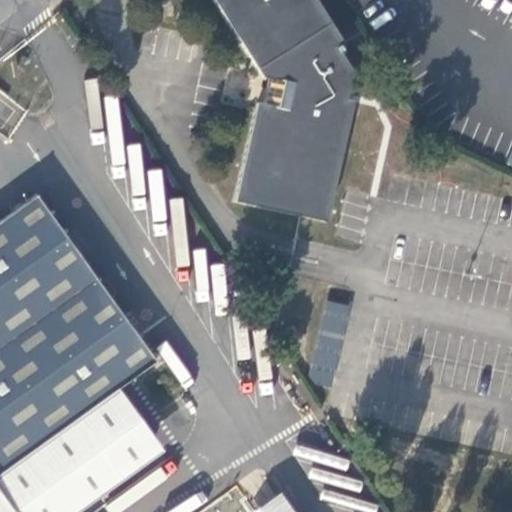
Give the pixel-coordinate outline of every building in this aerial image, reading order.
[(231,204),(322,225),(353,107),(345,103),(351,78),(338,61),(340,58),(340,55),(337,50),(341,47),(339,45),(308,0),(208,0),(262,81),(268,82),(262,108),(258,107),(231,204)] [(511,92),(511,40),(503,32),(477,57),(511,92)] [(0,478),(118,394),(156,367),(36,199),(0,224),(0,478)] [(335,383),(347,305),(324,301),(311,379),(335,383)] [(0,478),(0,511),(60,511),(154,445),(118,394),(0,478)] [(298,511),(288,491),(250,511),(298,511)]
